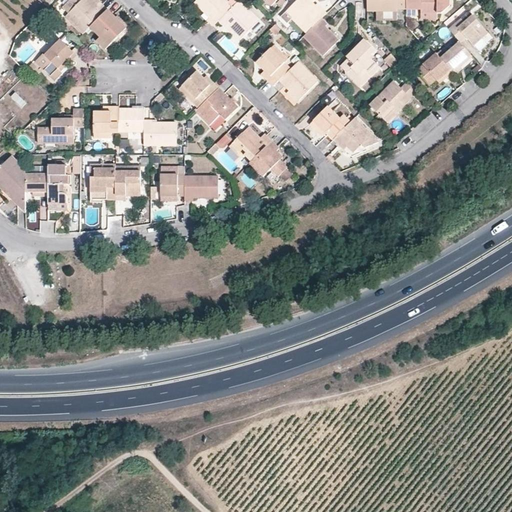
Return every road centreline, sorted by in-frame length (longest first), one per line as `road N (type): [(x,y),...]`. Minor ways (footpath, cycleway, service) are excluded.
road 1 (trunk): [(0,411),(65,412),(224,389),(293,367),(511,251)]
road 2 (trunk): [(511,219),(386,287),(209,354),(0,379)]
road 3 (trunk): [(511,467),(402,440),(0,402)]
road 4 (trunk): [(511,428),(428,408),(0,368)]
road 5 (residential): [(344,185),(184,232),(116,242),(53,249),(0,225)]
road 6 (residential): [(344,185),(209,49),(169,37)]
road 7 (residential): [(511,56),(497,83),(413,156),(344,185)]
road 8 (track): [(205,511),(150,454),(136,454),(49,511)]
